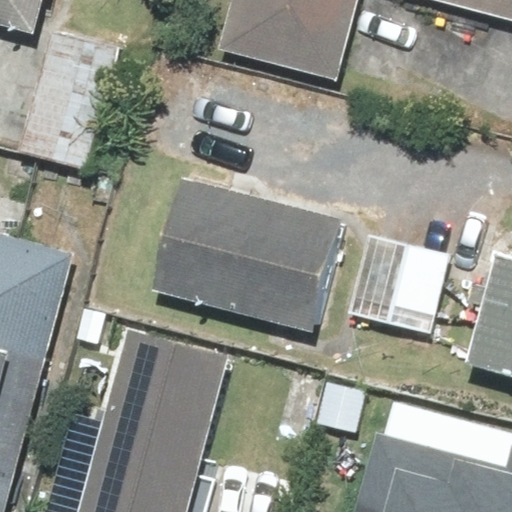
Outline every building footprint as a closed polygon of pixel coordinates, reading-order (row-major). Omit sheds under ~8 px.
[(68,0),(0,0),(0,13),(62,28),(68,0)] [(511,0),(249,0),(236,55),(349,82),(368,0),(424,0),(511,21),(511,0)] [(126,53),(63,36),(31,153),(94,171),(126,53)] [(356,217),(193,178),(165,296),(328,335),(356,217)] [(0,511),(17,511),(86,259),(20,241),(29,207),(0,198),(0,511)] [(461,252),(375,235),(359,315),(445,332),(459,262),(461,252)] [(511,261),(506,260),(481,366),(511,373),(511,261)] [(203,511),(239,359),(136,335),(94,511),(65,511),(44,507),(42,511),(203,511)] [(511,511),(511,456),(377,422),(354,511),(511,511)] [(260,511),(268,481),(228,470),(217,511),(260,511)]
